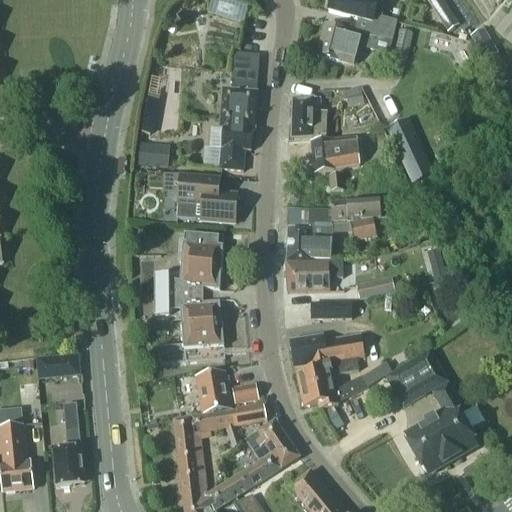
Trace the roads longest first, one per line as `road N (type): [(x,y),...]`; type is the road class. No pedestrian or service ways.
road 1 (residential): [(359,511),(287,418),(270,363),(266,179),(285,34),(282,0)]
road 2 (tertiary): [(120,511),(93,264),(104,134)]
road 3 (tertiary): [(104,134),(132,0)]
